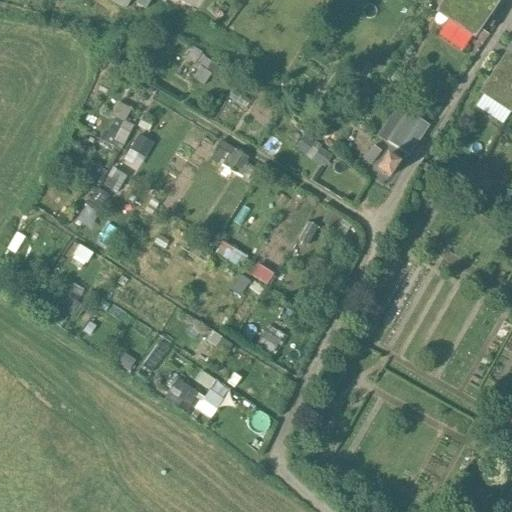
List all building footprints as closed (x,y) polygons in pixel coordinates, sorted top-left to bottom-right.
[(132,0),(111,0),(127,8),(132,0)] [(499,0),(448,0),(443,7),(453,14),(479,31),(499,0)] [(479,31),(453,14),(449,20),(474,38),(479,31)] [(196,46),(187,59),(223,83),(232,69),(196,46)] [(511,63),(506,59),(483,93),(511,112),(511,63)] [(119,100),(113,113),(126,120),(132,107),(119,100)] [(428,129),(399,109),(378,141),(407,160),(428,129)] [(105,142),(127,147),(132,121),(110,117),(105,142)] [(145,156),(154,142),(139,133),(130,147),(145,156)] [(303,138),(296,151),(327,165),(333,152),(303,138)] [(245,175),(255,157),(241,149),(231,167),(245,175)] [(388,158),(379,172),(391,180),(400,166),(388,158)] [(131,180),(127,178),(133,167),(117,159),(104,184),(123,194),(131,180)] [(52,220),(40,214),(25,241),(37,248),(52,220)] [(210,243),(193,231),(184,244),(201,256),(210,243)] [(254,248),(237,237),(229,251),(245,262),(254,248)] [(260,265),(253,275),(267,283),(273,273),(260,265)] [(85,308),(101,321),(111,308),(95,295),(85,308)] [(168,394),(211,418),(224,397),(209,389),(206,395),(177,379),(168,394)]
